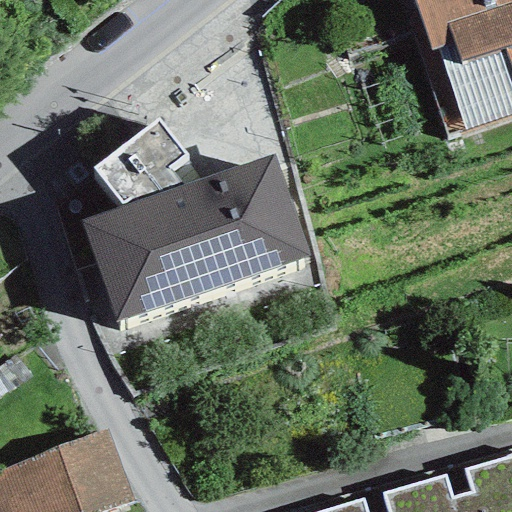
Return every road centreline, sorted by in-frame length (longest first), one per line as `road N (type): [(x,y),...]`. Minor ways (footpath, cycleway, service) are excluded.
road 1 (residential): [(0,187),(168,511)]
road 2 (residential): [(186,0),(0,144)]
